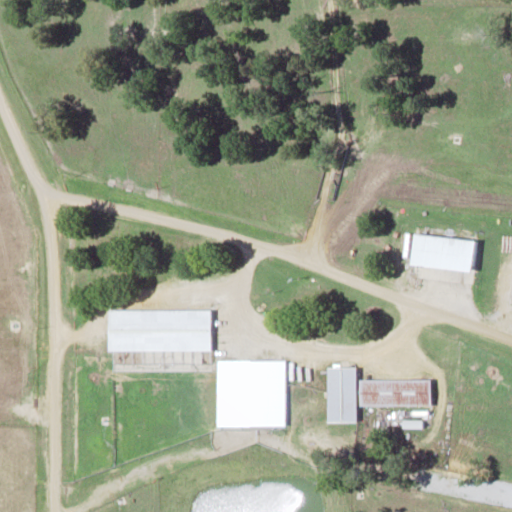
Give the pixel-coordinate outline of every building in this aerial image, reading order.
[(472,269),(475,237),(413,231),(409,263),(472,269)] [(107,307),(107,348),(209,348),(209,307),(107,307)] [(285,420),(283,356),(217,357),(218,421),(285,420)] [(355,365),(327,365),(327,419),(355,419),(355,365)] [(430,404),(430,377),(359,377),(359,404),(430,404)]
